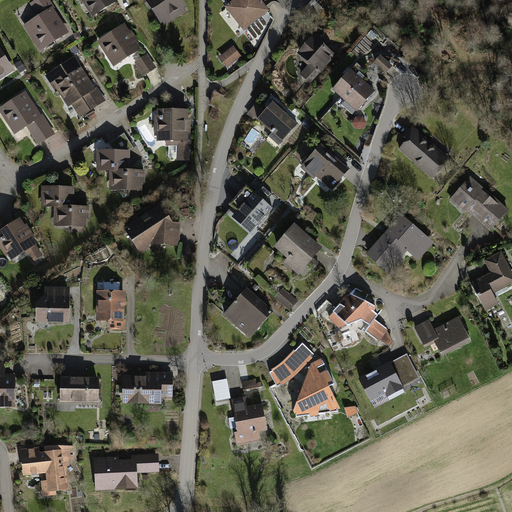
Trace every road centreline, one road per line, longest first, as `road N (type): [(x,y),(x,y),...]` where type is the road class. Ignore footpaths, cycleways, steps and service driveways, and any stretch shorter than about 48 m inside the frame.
road 1 (residential): [(195,357),(264,351),(333,278),(390,111),(408,82)]
road 2 (residential): [(195,357),(220,157),(297,0)]
road 3 (residential): [(12,181),(202,61)]
road 4 (residential): [(175,511),(185,488),(195,357)]
